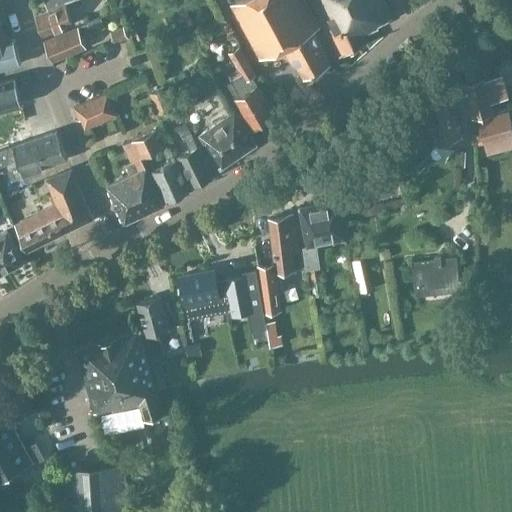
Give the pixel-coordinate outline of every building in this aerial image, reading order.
[(0,0),(0,69),(12,66),(21,64),(13,37),(6,39),(0,18),(5,17),(0,0)] [(73,25),(66,4),(77,0),(78,0),(45,0),(49,10),(36,15),(43,36),(73,25)] [(313,30),(320,26),(306,0),(237,0),(231,3),(261,58),(283,46),(288,57),(292,55),(304,78),(331,63),(313,30)] [(311,0),(331,37),(339,55),(344,53),(366,41),(363,34),(378,26),(377,24),(391,17),(384,0),(311,0)] [(220,22),(226,35),(233,32),(227,19),(220,22)] [(89,24),(45,40),(52,61),(87,48),(82,37),(92,33),(89,24)] [(114,43),(127,38),(123,28),(110,33),(114,43)] [(274,113),(253,76),(256,74),(240,46),(229,52),(240,69),(229,76),(240,96),(236,99),(252,126),(274,113)] [(473,118),(493,113),(483,77),(464,82),(473,118)] [(0,110),(22,105),(14,78),(0,81),(0,110)] [(462,137),(446,79),(421,87),(431,125),(428,126),(433,145),(462,137)] [(174,109),(164,86),(150,92),(160,114),(174,109)] [(118,116),(108,93),(73,107),(79,120),(81,119),(85,129),(118,116)] [(256,143),(235,111),(200,135),(221,167),(256,143)] [(511,123),(509,112),(478,120),(485,147),(511,139),(511,123)] [(178,125),(184,139),(190,150),(178,156),(192,184),(213,174),(199,146),(198,147),(185,122),(178,125)] [(127,164),(131,174),(108,185),(123,220),(126,222),(164,204),(141,156),(169,144),(164,132),(163,133),(161,128),(157,130),(156,129),(123,144),(132,162),(127,164)] [(25,178),(41,172),(42,167),(68,159),(57,131),(0,149),(0,163),(0,164),(9,161),(15,176),(23,173),(25,178)] [(189,189),(175,159),(153,169),(167,199),(175,195),(176,196),(178,197),(186,194),(187,191),(186,190),(189,189)] [(26,251),(92,218),(71,168),(46,179),(56,203),(15,224),(26,251)] [(309,269),(317,267),(321,267),(316,244),(345,239),(338,198),(300,206),(307,246),(303,247),(307,269),(309,269)] [(269,218),(275,263),(258,264),(264,313),(281,311),(276,271),(304,268),(302,252),(298,253),(293,213),(269,218)] [(0,273),(24,261),(7,230),(0,233),(0,273)] [(411,261),(415,293),(459,289),(455,256),(440,258),(440,256),(434,257),(434,258),(411,261)] [(232,314),(247,311),(250,332),(266,329),(256,274),(245,276),(245,275),(225,279),(226,281),(217,282),(214,269),(179,276),(184,301),(186,301),(189,317),(231,309),(232,314)] [(321,279),(311,281),(314,297),(324,295),(321,279)] [(145,335),(150,354),(156,374),(154,375),(158,389),(167,387),(163,372),(164,372),(159,352),(164,351),(158,331),(169,328),(160,296),(137,303),(146,334),(145,335)] [(270,346),(283,343),(281,334),(278,335),(275,320),(266,321),(270,346)] [(164,414),(139,328),(76,346),(95,412),(112,407),(113,410),(139,402),(144,419),(164,414)] [(0,474),(30,458),(33,463),(44,456),(36,441),(25,447),(8,417),(0,421),(0,474)] [(59,496),(63,496),(64,511),(121,511),(121,497),(122,497),(120,465),(57,469),(59,496)]
